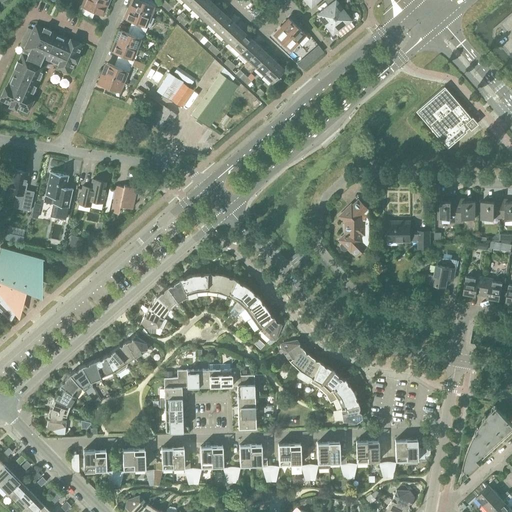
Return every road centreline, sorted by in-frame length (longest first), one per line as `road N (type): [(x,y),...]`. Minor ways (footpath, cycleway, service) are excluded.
road 1 (residential): [(465,309),(349,284),(322,256),(321,201),(356,174),(511,184)]
road 2 (residential): [(46,455),(62,442),(443,429)]
road 3 (tertiary): [(2,409),(228,209)]
road 4 (tertiary): [(457,360),(352,339),(315,309),(228,209)]
road 5 (tertiary): [(205,186),(0,364)]
road 6 (tertiary): [(406,11),(205,186)]
road 7 (tertiary): [(228,209),(427,35)]
road 8 (residential): [(120,0),(59,149)]
road 9 (residential): [(59,149),(182,167),(205,186)]
